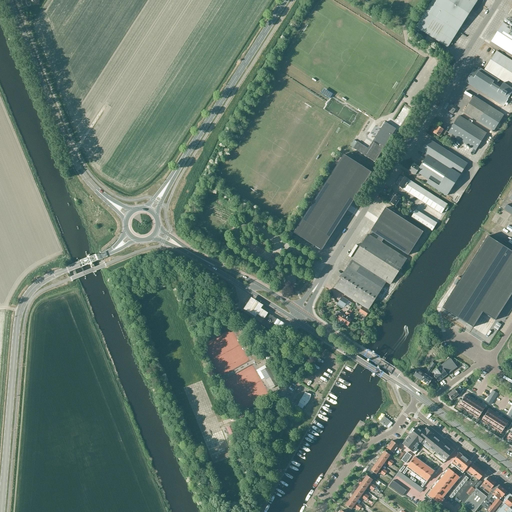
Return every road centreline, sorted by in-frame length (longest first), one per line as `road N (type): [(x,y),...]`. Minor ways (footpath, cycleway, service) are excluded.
road 1 (unclassified): [(316,286),(498,0)]
road 2 (primary): [(1,511),(18,314),(40,281),(116,248)]
road 3 (tertiary): [(111,202),(75,161),(9,0)]
road 4 (primary): [(164,190),(285,0)]
road 5 (unclassified): [(511,448),(433,397),(483,362)]
road 6 (tertiary): [(294,319),(418,395)]
road 7 (tertiary): [(418,395),(303,313)]
road 8 (residential): [(322,511),(360,446),(391,432),(409,408)]
